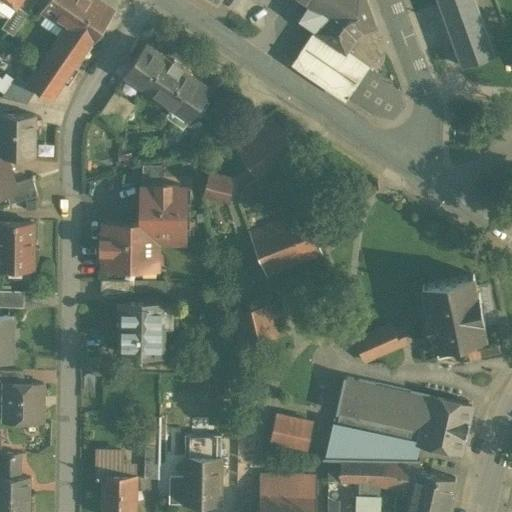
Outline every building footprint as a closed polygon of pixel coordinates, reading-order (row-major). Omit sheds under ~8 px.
[(114,11),(98,0),(48,0),(42,10),(67,27),(91,43),(91,44),(114,11)] [(311,0),(310,2),(299,18),(309,25),(345,50),(346,49),(363,61),(368,65),(376,65),(383,59),(384,51),(375,26),(375,25),(366,0),(311,0)] [(437,0),(438,3),(433,6),(448,47),(453,44),(461,65),(495,53),(475,0),(437,0)] [(345,50),(309,25),(285,58),(341,96),(363,61),(346,49),(345,50)] [(67,27),(29,81),(29,82),(28,83),(36,88),(52,99),(91,43),(67,27)] [(183,65),(172,58),(171,60),(146,42),(125,72),(141,82),(140,84),(172,106),(173,105),(190,116),(210,86),(182,67),(183,65)] [(18,74),(2,97),(27,103),(36,88),(28,83),(29,82),(18,74)] [(133,103),(115,91),(100,112),(119,124),(133,103)] [(0,113),(0,155),(6,155),(35,156),(35,114),(0,113)] [(273,118),(235,147),(249,166),(288,137),(273,118)] [(0,155),(0,192),(6,191),(16,188),(14,182),(6,155),(0,155)] [(161,164),(142,164),(142,185),(149,186),(150,183),(161,183),(161,164)] [(233,178),(211,173),(205,194),(228,199),(233,178)] [(307,184),(300,176),(293,182),(299,190),(307,184)] [(32,177),(14,182),(16,188),(6,191),(9,203),(37,195),(32,177)] [(161,183),(150,183),(149,186),(142,185),(141,185),(141,203),(148,204),(148,215),(134,229),(122,229),(122,222),(104,222),(104,230),(102,230),(101,258),(104,258),(104,266),(105,266),(105,262),(116,263),(119,266),(142,266),(146,263),(156,263),(156,267),(158,267),(158,242),(161,240),(185,240),(185,238),(181,238),(182,228),(185,224),(185,202),(182,198),(182,187),(185,187),(186,186),(177,186),(177,183),(161,183)] [(251,230),(249,231),(267,275),(320,253),(303,210),(281,219),(251,230)] [(33,222),(0,221),(0,267),(33,268),(33,222)] [(475,273),(421,284),(428,320),(419,322),(422,333),(431,331),(436,357),(465,351),(465,349),(475,347),(473,339),(486,336),(483,319),(484,318),(478,289),(475,273)] [(133,279),(101,279),(101,295),(133,296),(133,279)] [(23,291),(0,290),(0,305),(23,306),(23,291)] [(164,302),(121,301),(120,352),(163,353),(164,334),(161,334),(161,303),(164,303),(164,302)] [(273,303),(231,312),(238,345),(280,336),(273,303)] [(13,315),(0,314),(0,359),(12,359),(12,341),(11,341),(12,316),(13,316),(13,315)] [(391,322),(355,339),(365,360),(401,344),(391,322)] [(471,404),(343,375),(335,410),(421,430),(419,442),(420,442),(461,451),(465,434),(466,435),(469,421),(467,421),(471,404)] [(44,382),(4,382),(4,420),(43,421),(44,382)] [(421,430),(335,410),(324,459),(328,459),(340,459),(416,458),(420,442),(419,442),(421,430)] [(313,421),(276,413),(271,439),(307,447),(313,421)] [(192,416),(159,415),(159,444),(159,463),(185,463),(185,454),(191,454),(192,432),(192,416)] [(222,432),(192,432),(191,454),(213,455),(213,449),(221,449),(222,432)] [(159,444),(143,444),(143,477),(158,477),(159,463),(159,444)] [(125,450),(95,450),(95,477),(102,477),(101,511),(136,511),(136,474),(125,473),(125,450)] [(20,452),(1,451),(0,462),(0,511),(28,511),(30,476),(20,476),(20,452)] [(191,454),(185,454),(185,463),(185,473),(185,500),(185,502),(221,502),(221,455),(213,455),(191,454)] [(416,458),(340,459),(340,479),(357,480),(359,480),(380,484),(411,491),(417,469),(419,458),(416,458)] [(447,511),(456,477),(417,469),(411,491),(406,511),(447,511)] [(185,473),(170,473),(170,500),(185,500),(185,473)] [(314,511),(315,475),(260,474),(259,511),(314,511)] [(379,511),(380,484),(359,480),(357,480),(356,511),(379,511)]
